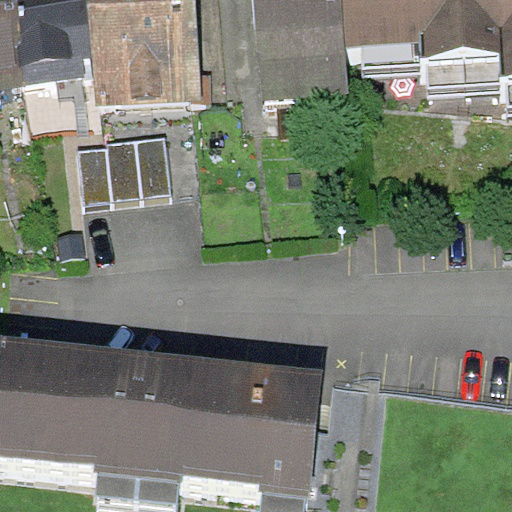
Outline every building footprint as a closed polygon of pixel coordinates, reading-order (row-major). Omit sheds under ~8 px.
[(0,0),(0,108),(18,106),(10,0),(0,0)] [(82,0),(10,0),(18,106),(92,95),(82,0)] [(82,0),(92,95),(95,130),(204,119),(193,0),(82,0)] [(338,0),(251,0),(264,130),(348,127),(345,82),(338,0)] [(419,0),(338,0),(345,82),(422,75),(419,0)] [(419,0),(422,75),(422,95),(502,92),(503,0),(419,0)] [(511,0),(503,0),(502,92),(503,113),(511,112),(511,0)] [(111,163),(84,166),(88,213),(171,206),(166,147),(110,152),(111,163)] [(0,497),(108,510),(122,390),(0,376),(0,497)] [(130,511),(307,511),(319,412),(122,390),(108,510),(130,511)]
